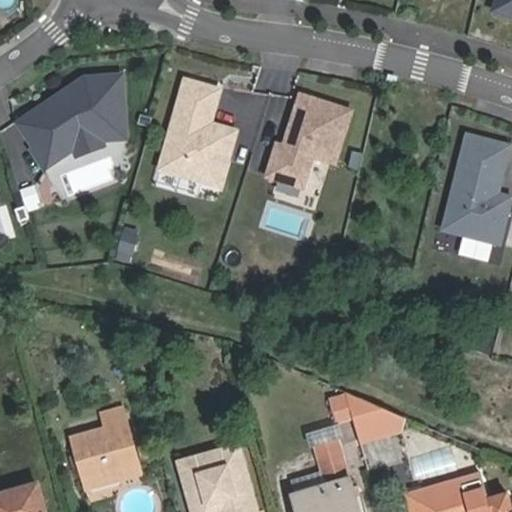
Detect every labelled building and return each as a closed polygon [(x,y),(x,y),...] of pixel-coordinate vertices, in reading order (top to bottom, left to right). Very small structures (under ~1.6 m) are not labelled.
[(511,0),(498,0),(495,10),(511,15),(511,0)] [(34,150),(46,168),(74,149),(70,144),(88,132),(103,131),(104,140),(127,138),(123,76),(86,78),(19,123),(37,148),(34,150)] [(221,186),(237,131),(211,124),(220,90),(186,81),(161,169),(221,186)] [(304,117),(297,137),(294,149),(288,147),(278,143),(267,177),(304,188),(314,157),(337,164),(353,111),(301,94),(295,114),(304,117)] [(294,149),(297,137),(292,135),(288,147),(294,149)] [(511,200),(511,197),(499,194),(494,192),(496,183),(501,184),(511,146),(468,135),(453,194),(467,198),(458,234),(501,245),(511,200)] [(22,191),(28,206),(39,202),(34,187),(22,191)] [(16,210),(21,222),(30,218),(26,207),(16,210)] [(134,253),(140,230),(123,225),(117,249),(134,253)] [(394,411),(344,389),(359,438),(399,426),(394,411)] [(140,471),(122,407),(102,412),(106,426),(72,435),(78,454),(71,456),(74,466),(80,464),(87,487),(140,471)] [(344,418),(310,428),(326,484),(293,494),(298,511),(359,511),(338,438),(349,435),(344,418)] [(213,479),(206,453),(180,460),(194,511),(257,511),(245,470),(213,479)] [(478,472),(406,493),(411,511),(511,511),(511,508),(507,492),(486,498),(478,472)] [(46,511),(38,482),(0,492),(0,511),(46,511)]
